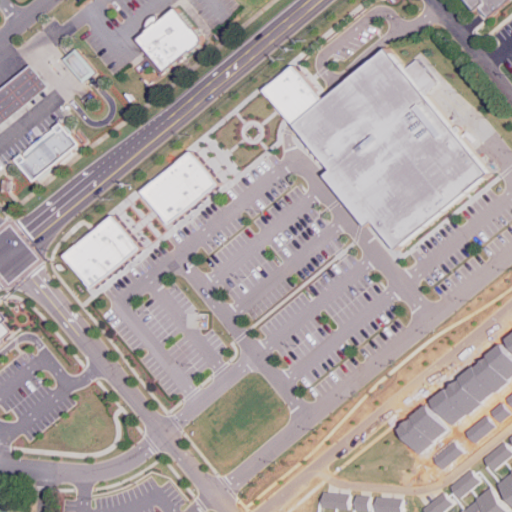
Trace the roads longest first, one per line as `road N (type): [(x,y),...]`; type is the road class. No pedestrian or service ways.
road 1 (primary): [(0,260),(312,0)]
road 2 (residential): [(16,248),(215,493)]
road 3 (residential): [(355,433),(511,302)]
road 4 (residential): [(0,465),(96,467),(127,458),(162,430)]
road 5 (residential): [(258,511),(355,433)]
